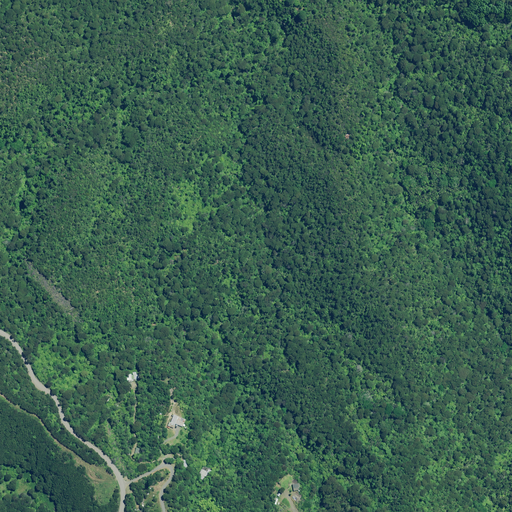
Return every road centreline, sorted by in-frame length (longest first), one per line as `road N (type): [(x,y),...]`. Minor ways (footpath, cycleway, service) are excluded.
road 1 (unclassified): [(0,330),(13,338),(64,427),(116,470),(121,511)]
road 2 (track): [(118,476),(90,477),(37,417),(0,394)]
